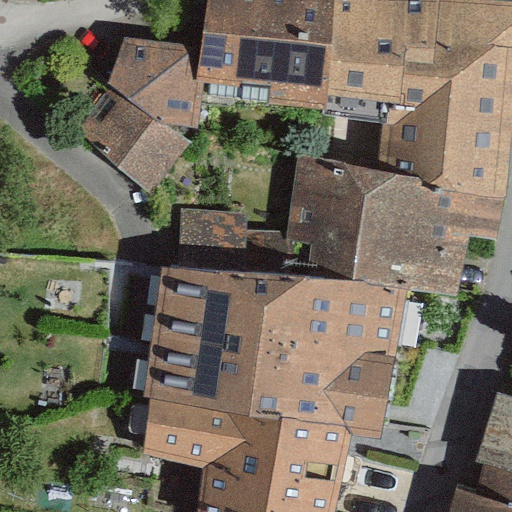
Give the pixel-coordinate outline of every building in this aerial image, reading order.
[(198,0),(189,98),(316,110),(326,7),(259,0),(198,0)] [(339,0),(334,130),(379,134),(372,193),(494,218),(505,64),(511,64),(511,18),(439,13),(436,0),(339,0)] [(177,65),(116,57),(95,103),(177,145),(177,65)] [(372,193),(292,177),(271,293),(394,307),(444,313),(456,252),(487,254),(494,218),(372,193)] [(390,351),(394,307),(271,293),(150,279),(140,413),(334,445),(366,451),(372,370),(312,365),(312,344),(390,351)] [(511,411),(488,407),(473,466),(480,468),(511,476),(511,411)] [(322,511),(334,445),(140,413),(133,469),(190,485),(188,511),(322,511)] [(511,511),(511,476),(480,468),(471,500),(451,494),(446,511),(511,511)]
